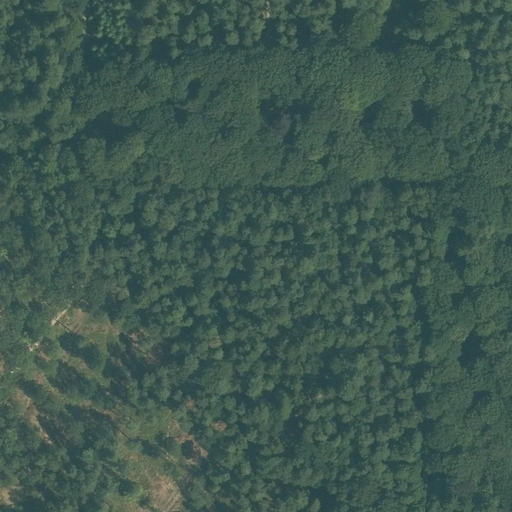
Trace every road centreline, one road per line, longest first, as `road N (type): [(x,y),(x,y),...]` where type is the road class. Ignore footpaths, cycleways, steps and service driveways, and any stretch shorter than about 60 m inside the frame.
road 1 (track): [(506,180),(88,183)]
road 2 (track): [(0,391),(83,282),(88,183)]
road 3 (track): [(88,183),(81,166),(80,0)]
road 4 (track): [(458,0),(461,166)]
